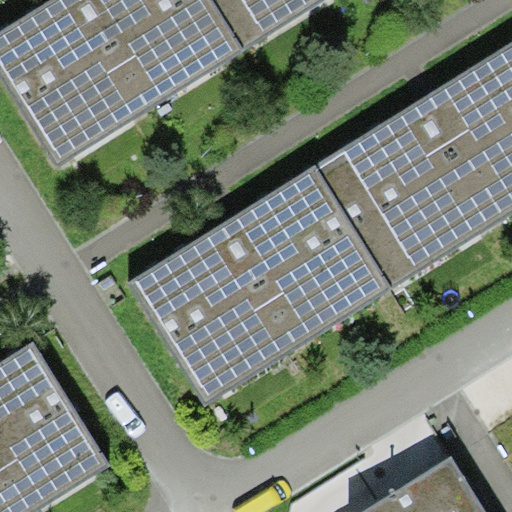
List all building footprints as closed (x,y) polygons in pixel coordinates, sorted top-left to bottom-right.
[(234,0),(65,0),(0,41),(0,73),(60,168),(261,42),(234,0)] [(234,0),(261,42),(328,0),(234,0)] [(511,46),(332,159),(407,277),(511,211),(511,46)] [(332,159),(131,285),(205,403),(407,277),(332,159)] [(0,375),(0,511),(27,511),(114,459),(44,348),(0,375)] [(479,511),(447,462),(368,511),(479,511)]
